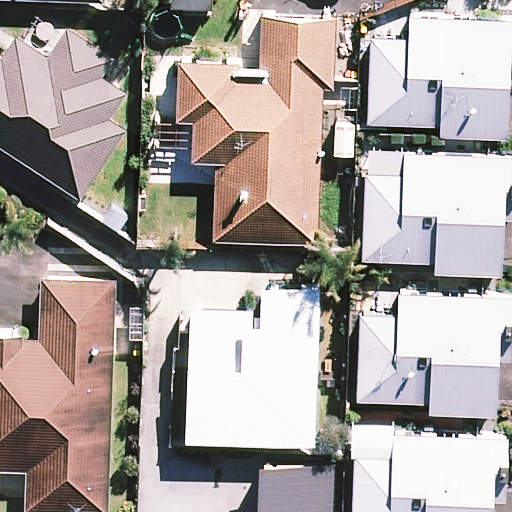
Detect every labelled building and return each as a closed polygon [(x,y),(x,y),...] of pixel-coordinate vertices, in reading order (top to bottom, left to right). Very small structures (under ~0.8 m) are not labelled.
[(211,163),(207,239),(310,245),(318,89),(329,90),(333,17),(258,13),(255,68),(232,66),(233,61),(174,58),(171,120),(189,121),(186,161),(211,163)] [(365,38),(362,122),(433,125),(433,135),(499,137),(501,80),(511,80),(511,17),(405,14),(404,39),(365,38)] [(0,149),(75,199),(122,129),(105,118),(122,91),(96,74),(108,56),(62,26),(43,56),(12,36),(0,53),(0,149)] [(353,114),(330,113),(328,160),(352,161),(353,114)] [(358,173),(355,257),(426,260),(426,270),(492,272),(494,215),(511,216),(511,178),(511,153),(398,149),(397,175),(358,173)] [(91,511),(102,511),(109,279),(36,276),(35,339),(19,338),(19,333),(0,332),(0,469),(22,470),(20,510),(91,511)] [(179,439),(309,444),(315,286),(254,283),(253,323),(247,323),(248,309),(184,307),(179,439)] [(354,314),(351,399),(422,401),(422,411),(488,414),(491,356),(507,357),(509,295),(394,290),(393,316),(354,314)] [(347,457),(345,511),(483,511),(484,499),(500,499),(502,437),(387,432),(387,458),(347,457)] [(329,511),(332,467),(252,463),(249,511),(329,511)]
